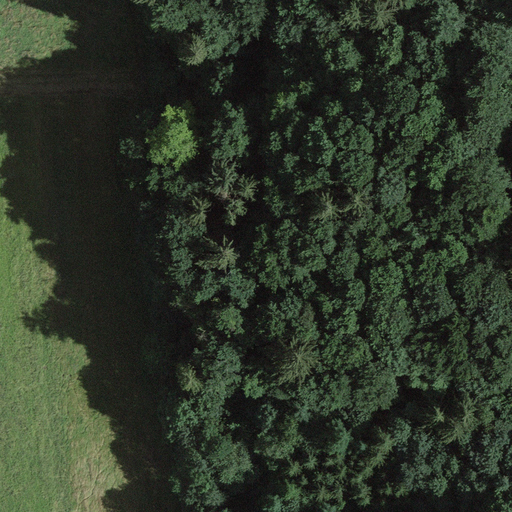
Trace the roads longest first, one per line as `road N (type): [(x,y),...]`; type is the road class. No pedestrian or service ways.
road 1 (track): [(192,511),(137,0)]
road 2 (unclassified): [(275,511),(272,0)]
road 3 (track): [(150,73),(0,80)]
